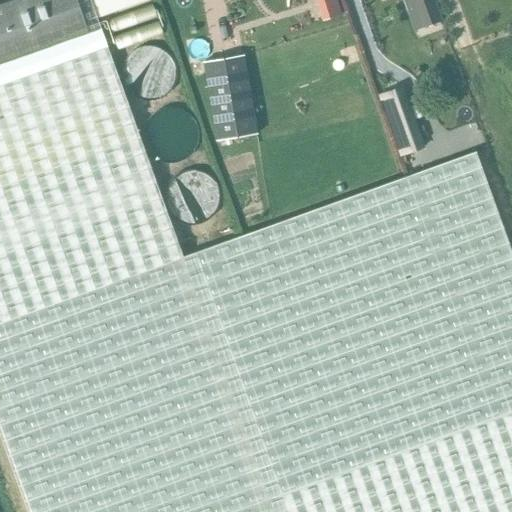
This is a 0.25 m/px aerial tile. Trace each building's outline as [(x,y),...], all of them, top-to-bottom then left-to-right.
[(0,445),(23,511),(511,511),(511,256),(475,154),(187,255),(182,257),(102,27),(99,28),(97,20),(147,4),(145,0),(11,0),(0,4),(0,445)] [(298,0),(302,13),(331,4),(330,0),(298,0)] [(435,0),(413,0),(424,29),(444,22),(435,0)] [(179,66),(180,65),(179,60),(178,55),(176,51),(172,46),(168,43),(162,39),(157,38),(151,38),(146,38),(141,40),(137,43),(132,47),(128,52),(127,56),(125,62),(125,66),(126,70),(127,75),(130,80),(134,85),(139,89),(143,90),(149,92),(153,92),(158,91),(163,90),(168,87),(172,84),(176,79),(178,75),(179,66)] [(202,62),(215,141),(257,134),(244,55),(202,62)] [(408,109),(401,88),(380,95),(387,116),(408,109)] [(199,127),(198,119),(193,111),(190,107),(186,105),(180,103),(176,102),(171,102),(165,104),(158,108),(155,112),(152,117),(150,122),(150,126),(150,132),(152,137),(156,144),(161,147),(164,149),(169,151),(174,151),(179,151),(183,150),(188,147),(191,145),(195,140),(197,137),(199,132),(199,127)] [(222,187),(221,183),(220,177),(217,172),(213,168),(209,165),(205,163),(199,162),(195,162),(190,163),(186,165),(182,167),(178,171),(175,175),(174,179),(172,184),(172,188),(173,194),(175,199),(178,203),(181,206),(186,209),(191,211),(199,211),(203,211),(208,209),(212,206),(216,203),(218,199),(220,195),(222,187)]
